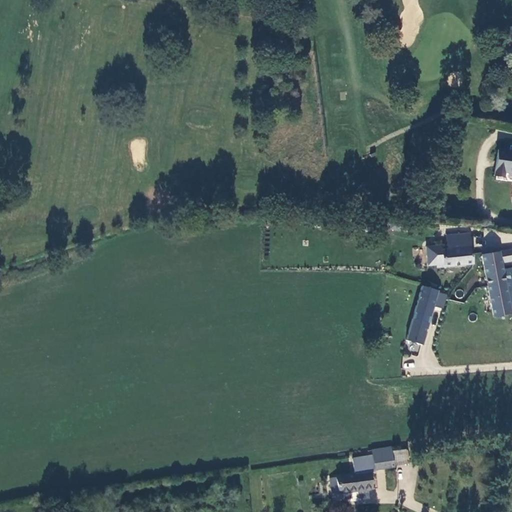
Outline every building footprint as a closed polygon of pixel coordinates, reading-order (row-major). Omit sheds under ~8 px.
[(451,74),(448,84),(457,87),(460,76),(451,74)] [(511,151),(501,150),(497,177),(506,178),(507,172),(511,173),(511,151)] [(472,245),(470,231),(446,235),(448,248),(436,250),(437,266),(480,260),(478,244),(472,245)] [(484,253),(495,314),(511,311),(501,251),(484,253)] [(438,290),(423,286),(414,320),(429,325),(434,303),(442,305),(446,289),(438,287),(438,290)] [(376,467),(386,466),(392,465),(391,449),(374,450),(375,455),(354,458),(356,472),(331,476),(333,491),(371,486),(370,471),(376,467)] [(49,497),(36,499),(37,506),(50,504),(49,497)]
